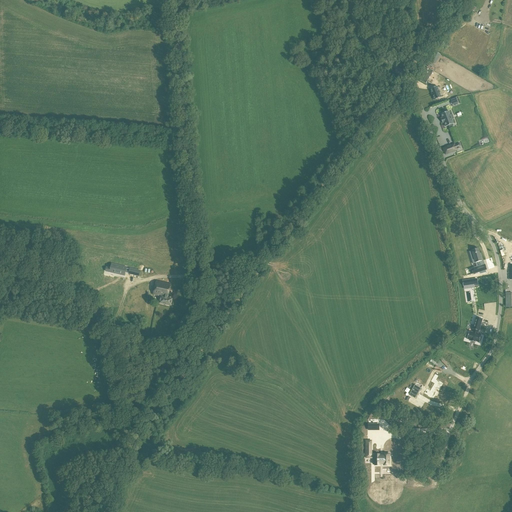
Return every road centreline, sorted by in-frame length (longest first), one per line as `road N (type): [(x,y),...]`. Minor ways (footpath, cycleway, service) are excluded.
road 1 (track): [(107,511),(143,349),(183,345),(201,311),(178,14),(184,0)]
road 2 (track): [(314,261),(152,277),(143,349)]
